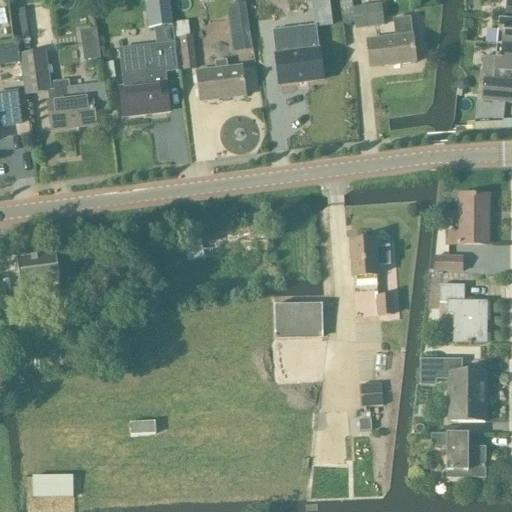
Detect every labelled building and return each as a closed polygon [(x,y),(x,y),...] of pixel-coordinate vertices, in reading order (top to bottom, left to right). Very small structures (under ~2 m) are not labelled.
[(169,0),(151,2),(154,29),(173,26),(169,0)] [(311,0),(313,12),(330,10),(328,0),(311,0)] [(499,21),(497,48),(511,49),(511,0),(506,0),(504,21),(499,21)] [(382,6),(352,9),(355,31),(385,27),(382,6)] [(246,8),(229,10),(232,37),(249,35),(246,8)] [(393,21),(395,38),(367,42),(370,70),(416,64),(410,19),(393,21)] [(187,23),(173,25),(175,39),(179,39),(189,38),(187,23)] [(156,46),(119,51),(124,91),(120,91),(123,118),(168,113),(165,86),(163,74),(178,72),(173,26),(154,29),(156,46)] [(315,28),(273,34),(276,58),(275,58),(279,87),(322,82),(318,52),(315,28)] [(96,30),(80,32),(84,62),(100,60),(96,30)] [(198,70),(193,37),(189,38),(179,39),(183,72),(198,70)] [(0,67),(20,65),(18,48),(0,49),(0,67)] [(484,80),(481,102),(511,104),(511,49),(497,48),(494,72),(499,72),(498,82),(484,80)] [(26,96),(51,93),(46,52),(21,55),(26,96)] [(216,72),(196,75),(200,103),(245,97),(241,69),(227,71),(226,63),(215,65),(216,72)] [(457,85),(457,89),(459,92),(463,92),(466,89),(466,85),(464,82),(460,82),(457,85)] [(55,102),(48,103),(52,132),(95,127),(93,115),(107,113),(103,85),(68,89),(68,83),(53,85),(55,102)] [(0,128),(20,126),(16,93),(0,94),(0,128)] [(447,234),(447,246),(487,246),(488,197),(460,197),(459,234),(447,234)] [(267,227),(185,237),(188,262),(270,252),(267,227)] [(375,241),(350,243),(353,279),(356,279),(357,289),(378,287),(377,277),(376,267),(390,266),(389,247),(375,248),(375,241)] [(20,288),(60,283),(56,255),(16,260),(20,288)] [(462,273),(463,259),(435,258),(434,272),(462,273)] [(440,287),(440,304),(447,304),(447,316),(454,316),(454,344),(486,344),(487,304),(464,304),(464,288),(440,287)] [(5,301),(10,328),(26,325),(22,298),(5,301)] [(379,317),(393,316),(392,298),(377,299),(379,317)] [(275,339),(323,338),(322,306),(274,307),(275,339)] [(454,423),(486,424),(486,374),(462,374),(462,361),(420,361),(420,381),(447,381),(447,400),(454,400),(454,423)] [(380,385),(359,387),(360,397),(381,395),(380,385)] [(381,397),(360,398),(361,408),(382,407),(381,397)] [(370,420),(356,421),(357,434),(371,433),(370,420)] [(155,423),(130,425),(131,437),(156,436),(155,423)] [(431,435),(431,449),(447,449),(447,480),(485,480),(485,449),(463,449),(463,435),(460,435),(444,435),(431,435)] [(73,478),(33,479),(33,499),(73,498),(73,478)]
